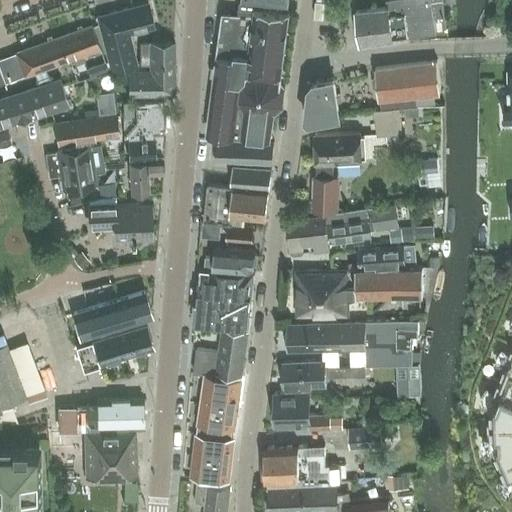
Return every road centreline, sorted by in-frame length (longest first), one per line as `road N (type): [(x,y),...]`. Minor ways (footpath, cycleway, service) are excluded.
road 1 (residential): [(244,511),(298,62)]
road 2 (tertiary): [(175,268),(194,0)]
road 3 (tertiary): [(158,511),(175,268)]
road 4 (residential): [(298,62),(511,45)]
road 5 (residential): [(68,283),(30,128)]
